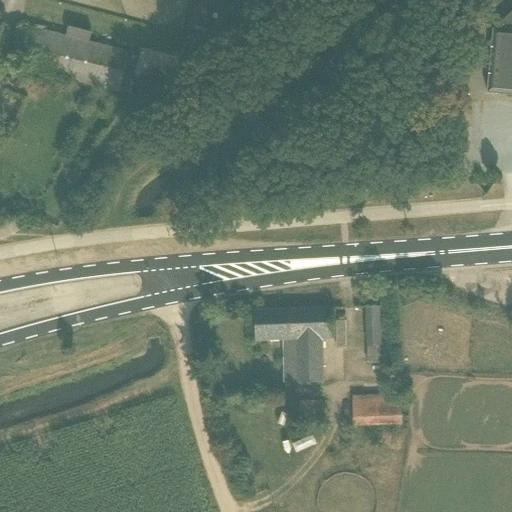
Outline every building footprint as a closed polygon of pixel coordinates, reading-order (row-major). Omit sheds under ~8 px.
[(511,12),(493,30),(487,93),(511,94),(511,12)] [(20,25),(10,64),(120,92),(130,53),(20,25)] [(387,306),(366,307),(367,320),(388,319),(387,306)] [(334,340),(332,310),(332,308),(255,311),(256,340),(284,339),(284,383),(325,382),(324,340),(334,340)] [(370,364),(388,363),(388,346),(369,347),(370,364)] [(388,395),(353,396),(353,425),(401,424),(400,399),(388,399),(388,395)] [(323,401),(300,401),(300,422),(323,422),(323,401)]
